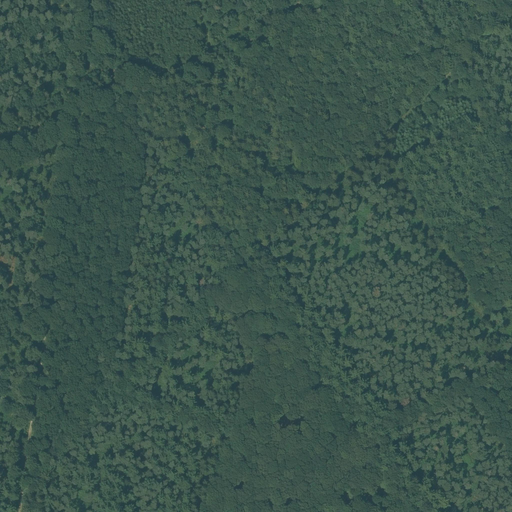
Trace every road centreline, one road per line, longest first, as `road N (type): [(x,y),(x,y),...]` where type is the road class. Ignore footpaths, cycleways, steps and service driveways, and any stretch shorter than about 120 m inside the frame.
road 1 (track): [(77,121),(20,511)]
road 2 (track): [(244,266),(398,511)]
road 3 (unknown): [(244,266),(132,91)]
road 4 (track): [(511,363),(349,439)]
road 5 (track): [(77,121),(93,0)]
